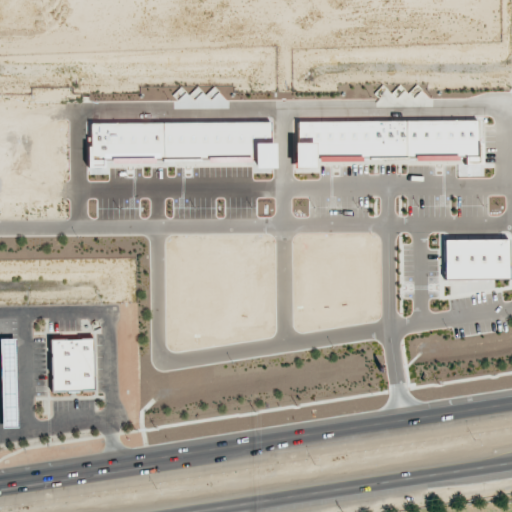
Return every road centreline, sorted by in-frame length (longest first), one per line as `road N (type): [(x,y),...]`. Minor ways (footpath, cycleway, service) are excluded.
road 1 (trunk): [(511,404),(0,483)]
road 2 (trunk): [(207,511),(511,464)]
